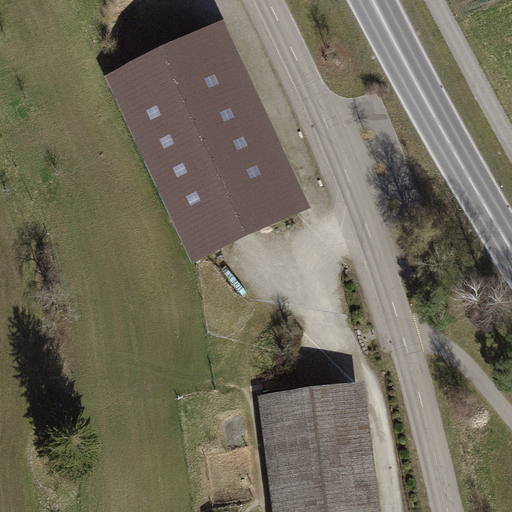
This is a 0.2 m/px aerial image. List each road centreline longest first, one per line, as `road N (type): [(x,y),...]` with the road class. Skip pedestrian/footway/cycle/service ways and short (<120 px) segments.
road 1 (unclassified): [(269,0),(387,283),(447,511)]
road 2 (secondary): [(374,0),(511,249)]
road 3 (track): [(436,0),(511,138)]
